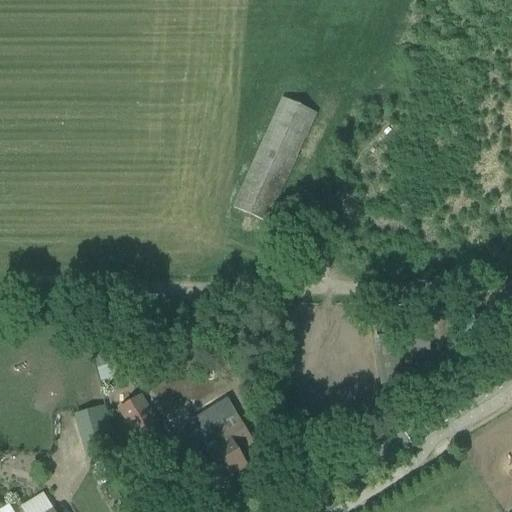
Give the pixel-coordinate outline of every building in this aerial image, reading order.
[(266,224),(316,115),(283,100),(234,209),(266,224)] [(96,333),(95,322),(85,322),(85,333),(96,333)] [(430,354),(428,336),(403,339),(406,357),(430,354)] [(401,374),(395,348),(375,352),(381,378),(401,374)] [(217,367),(217,350),(201,351),(201,368),(217,367)] [(99,383),(120,379),(113,354),(93,359),(99,383)] [(174,453),(141,400),(120,411),(163,482),(183,469),(207,455),(223,482),(247,468),(238,454),(253,445),(235,415),(224,422),(220,417),(206,425),(210,431),(174,453)] [(164,499),(154,492),(148,500),(158,507),(164,499)] [(54,511),(43,494),(20,508),(22,511),(54,511)]
